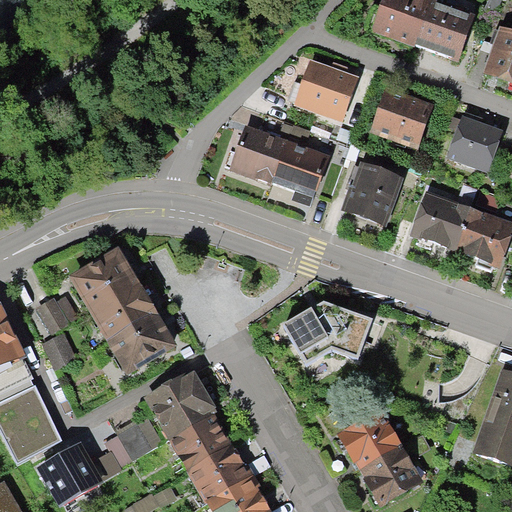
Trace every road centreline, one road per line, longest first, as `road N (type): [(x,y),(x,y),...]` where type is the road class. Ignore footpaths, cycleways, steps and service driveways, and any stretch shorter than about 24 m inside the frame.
road 1 (residential): [(177,212),(191,149),(304,34),(511,109)]
road 2 (residential): [(311,257),(295,281),(220,328),(326,511)]
road 3 (track): [(184,0),(97,62),(0,111)]
road 4 (residential): [(511,326),(311,257)]
road 5 (residential): [(177,212),(102,216),(0,261)]
road 6 (residential): [(311,257),(177,212)]
